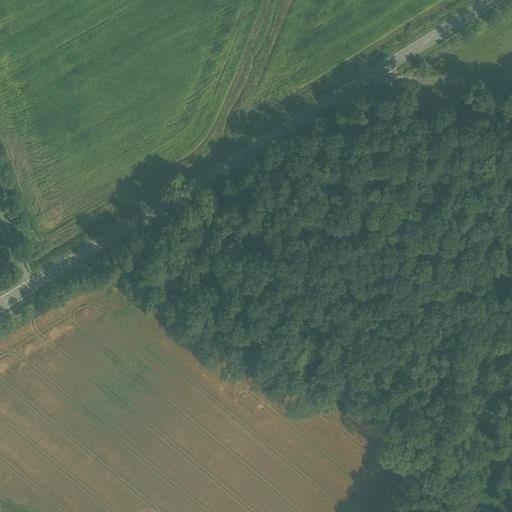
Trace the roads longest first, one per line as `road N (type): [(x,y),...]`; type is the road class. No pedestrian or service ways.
road 1 (tertiary): [(27,284),(377,72)]
road 2 (tertiary): [(377,72),(494,0)]
road 3 (unclassified): [(377,72),(397,80),(511,79)]
